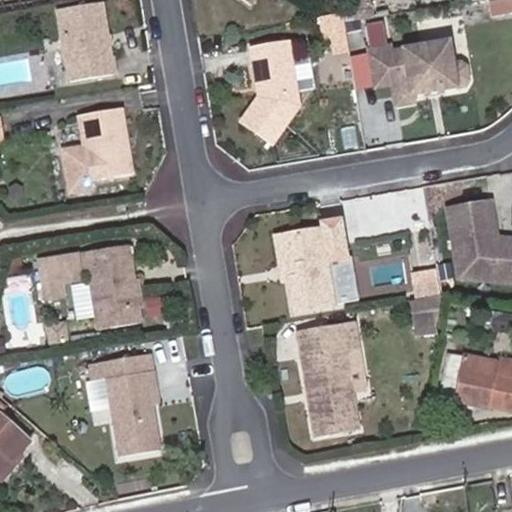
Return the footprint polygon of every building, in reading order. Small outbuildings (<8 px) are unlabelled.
[(112,79),(98,8),(55,16),(69,87),(112,79)] [(388,54),(387,49),(369,52),(374,82),(392,79),(394,85),(396,97),(413,95),(425,92),(428,87),(433,86),(437,86),(441,89),(464,85),(469,79),(467,69),(461,64),(452,65),(448,42),(388,54)] [(313,92),(308,61),(290,64),(286,45),(248,53),(255,88),(265,89),(266,94),(246,123),(278,144),(299,111),(296,94),(313,92)] [(392,79),(374,82),(376,89),(394,85),(392,79)] [(121,113),(78,122),(84,153),(63,157),(72,199),(92,195),(91,188),(134,179),(121,113)] [(511,252),(498,251),(491,206),(449,212),(460,283),(511,287),(511,252)] [(322,231),(287,236),(292,268),(296,267),(298,279),(288,281),(293,313),(337,306),(329,262),(344,259),(339,223),(322,226),(322,231)] [(292,268),(287,236),(274,239),(282,282),(288,281),(298,279),(296,267),(292,268)] [(145,329),(132,253),(36,269),(39,285),(56,282),(93,276),(103,336),(145,329)] [(56,282),(39,285),(42,303),(59,300),(56,282)] [(440,325),(443,299),(415,304),(419,328),(440,325)] [(511,314),(494,312),(491,331),(511,334),(511,314)] [(438,335),(440,325),(419,328),(421,338),(438,335)] [(371,431),(358,354),(373,351),(369,326),(312,335),(316,358),(311,359),(318,402),(311,403),(317,440),(371,431)] [(300,337),(311,403),(318,402),(311,359),(316,358),(312,335),(300,337)] [(156,360),(93,370),(96,387),(111,385),(125,463),(165,456),(155,399),(162,398),(156,360)] [(501,366),(465,361),(455,404),(488,411),(511,414),(511,361),(502,360),(501,366)] [(0,476),(28,443),(0,418),(0,476)]
